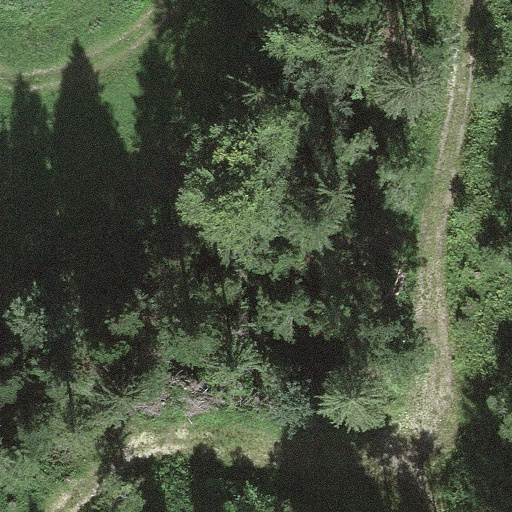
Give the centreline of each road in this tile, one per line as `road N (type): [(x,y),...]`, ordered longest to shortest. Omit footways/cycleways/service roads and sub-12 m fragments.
road 1 (track): [(55,511),(113,465),(162,446),(365,458),(406,446),(428,408),(476,0)]
road 2 (track): [(215,0),(199,25),(117,62),(15,76),(0,69)]
